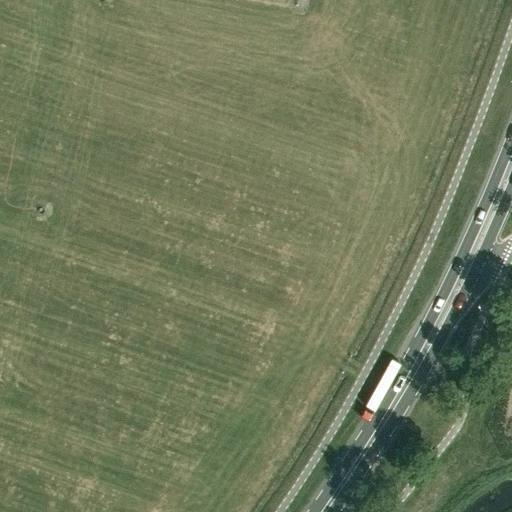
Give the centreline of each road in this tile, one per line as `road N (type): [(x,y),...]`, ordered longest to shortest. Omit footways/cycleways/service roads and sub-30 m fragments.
road 1 (primary): [(511,137),(378,428)]
road 2 (primary): [(378,428),(395,418),(449,323),(511,185)]
